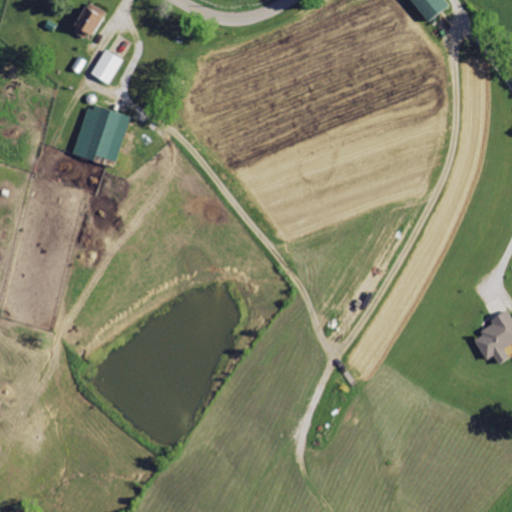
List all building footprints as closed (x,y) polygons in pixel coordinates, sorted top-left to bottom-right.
[(412,0),(431,22),(452,5),(447,0),(412,0)] [(106,10),(90,2),(75,31),(91,40),(106,10)] [(126,60),(108,49),(93,74),(111,84),(126,60)] [(90,104),(75,155),(116,167),(132,117),(90,104)] [(511,345),(511,313),(511,312),(481,329),(485,336),(477,340),(489,361),(496,356),(501,364),(511,358),(506,348),(511,345)]
